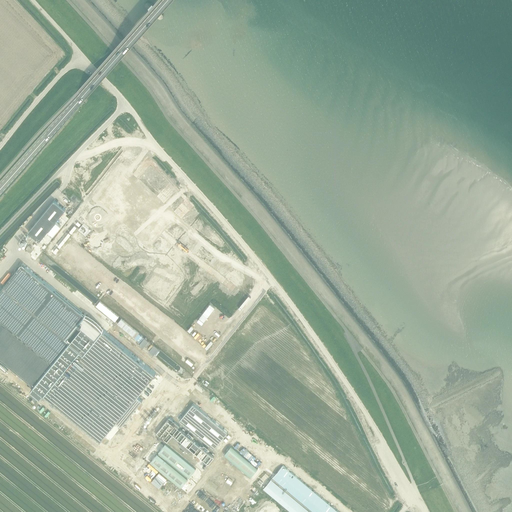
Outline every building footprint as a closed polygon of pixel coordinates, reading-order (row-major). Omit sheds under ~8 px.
[(163,14),(149,2),(148,2),(147,1),(146,2),(145,2),(144,3),(144,5),(144,6),(145,7),(159,19),(160,19),(161,20),(162,19),(163,19),(164,18),(164,16),(163,15),(163,14)] [(54,200),(29,231),(40,241),(66,209),(54,200)] [(97,218),(97,219),(97,220),(97,222),(98,223),(98,224),(99,225),(100,225),(101,226),(102,226),(103,226),(105,226),(107,226),(108,225),(109,225),(109,224),(110,223),(111,223),(111,222),(111,221),(112,220),(112,219),(112,218),(111,217),(111,216),(111,215),(110,214),(109,213),(108,212),(107,212),(106,212),(105,212),(105,211),(104,211),(103,212),(102,212),(101,212),(100,212),(100,213),(99,214),(98,214),(98,215),(97,217),(97,218)] [(0,356),(34,385),(31,389),(42,397),(65,416),(68,412),(102,440),(117,421),(122,426),(143,400),(138,396),(157,373),(100,326),(93,335),(97,337),(85,352),(71,340),(67,337),(78,322),(82,325),(89,317),(86,314),(23,262),(0,289),(0,356)] [(194,403),(180,420),(214,448),(228,431),(194,403)] [(166,443),(159,451),(189,477),(196,468),(166,443)] [(231,445),(224,454),(251,476),(258,468),(231,445)] [(157,453),(150,461),(181,487),(188,478),(157,453)] [(338,511),(283,465),(271,479),(311,511),(338,511)] [(311,511),(271,479),(263,488),(291,511),(311,511)] [(227,503),(237,492),(233,488),(231,490),(229,489),(221,498),(227,503)] [(290,511),(265,491),(263,493),(262,495),(259,498),(262,499),(262,502),(259,504),(259,508),(263,509),(261,507),(261,504),(265,505),(265,506),(272,507),(275,510),(271,509),(270,510),(277,511),(281,511),(283,510),(282,511),(290,511)]
